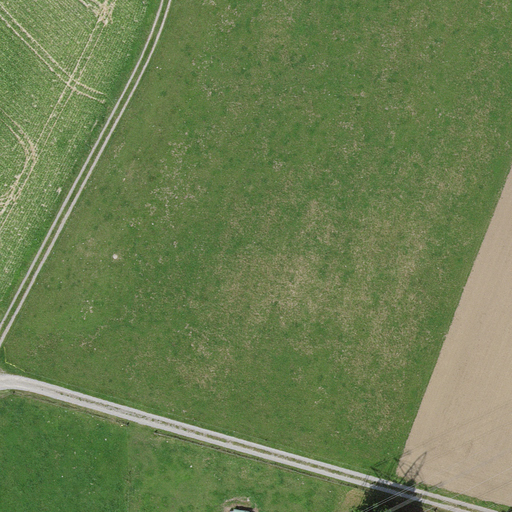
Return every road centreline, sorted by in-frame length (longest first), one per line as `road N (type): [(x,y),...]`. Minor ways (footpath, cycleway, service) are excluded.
road 1 (track): [(0,386),(22,385),(461,511)]
road 2 (track): [(168,0),(144,64),(0,344)]
